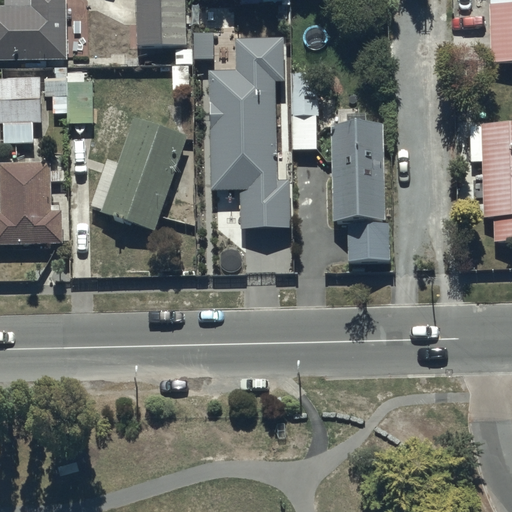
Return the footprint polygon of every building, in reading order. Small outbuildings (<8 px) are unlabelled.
[(67,58),(67,0),(5,0),(5,13),(0,13),(0,66),(66,67),(67,58)] [(186,0),(135,0),(137,52),(177,51),(177,70),(172,70),(173,95),(189,95),(189,69),(193,69),(193,52),(188,52),(186,0)] [(511,0),(489,0),(491,69),(511,68),(511,0)] [(408,24),(391,24),(392,67),(409,66),(408,24)] [(210,77),(210,80),(211,197),(239,196),(240,236),(291,235),(290,184),(278,184),(277,89),(286,89),(285,45),(236,46),(236,76),(210,77)] [(320,78),(293,78),(294,155),(318,155),(318,121),(320,121),(320,78)] [(67,82),(42,83),(0,83),(0,149),(34,149),(33,129),(43,128),(42,121),(42,102),(67,101),(67,82)] [(93,87),(68,87),(68,128),(93,128),(93,108),(111,108),(111,83),(93,83),(93,87)] [(120,168),(107,164),(93,211),(104,215),(103,219),(157,235),(186,139),(134,123),(120,168)] [(348,124),(348,134),(333,133),(334,229),(350,229),(349,267),(388,268),(389,228),(385,228),(387,134),(368,134),(368,124),(348,124)] [(511,128),(471,129),(471,167),(482,167),(482,222),(493,222),(493,247),(511,247),(511,128)] [(0,192),(1,218),(0,217),(0,251),(64,249),(63,217),(59,217),(59,211),(52,211),(50,167),(0,169),(0,192)]
